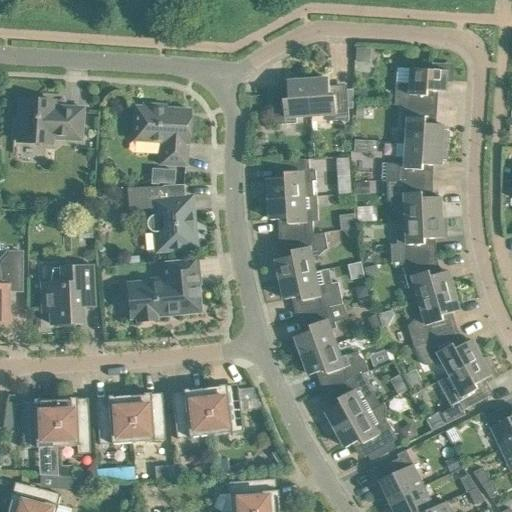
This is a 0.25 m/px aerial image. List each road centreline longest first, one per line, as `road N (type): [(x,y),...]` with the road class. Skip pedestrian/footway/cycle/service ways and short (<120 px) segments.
road 1 (residential): [(511,331),(483,268),(474,198),(480,65),(472,46),(449,34),(322,27),(222,86)]
road 2 (residential): [(222,86),(232,106),(242,266),(259,350)]
road 3 (residential): [(259,350),(0,368)]
road 4 (residential): [(0,54),(174,63),(222,86)]
road 5 (residential): [(259,350),(347,511)]
